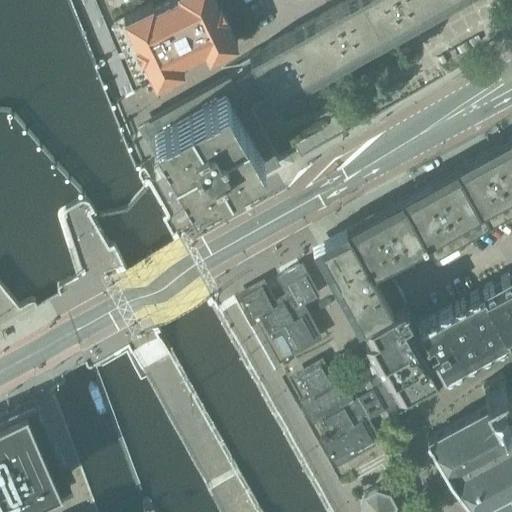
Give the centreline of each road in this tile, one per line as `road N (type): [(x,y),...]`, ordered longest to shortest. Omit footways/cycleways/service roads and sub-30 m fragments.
road 1 (tertiary): [(194,265),(511,82)]
road 2 (residential): [(511,354),(452,388),(409,432),(408,448),(452,511)]
road 3 (tertiary): [(194,265),(0,372)]
